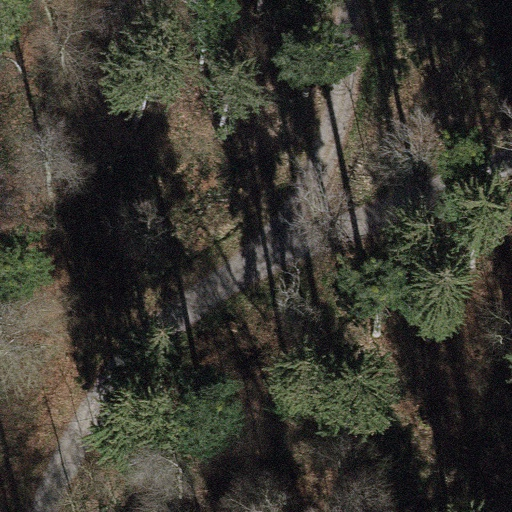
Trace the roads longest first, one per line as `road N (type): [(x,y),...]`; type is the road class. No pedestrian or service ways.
road 1 (track): [(511,161),(315,231),(175,298),(74,418),(36,511)]
road 2 (track): [(315,231),(354,33),(352,0)]
